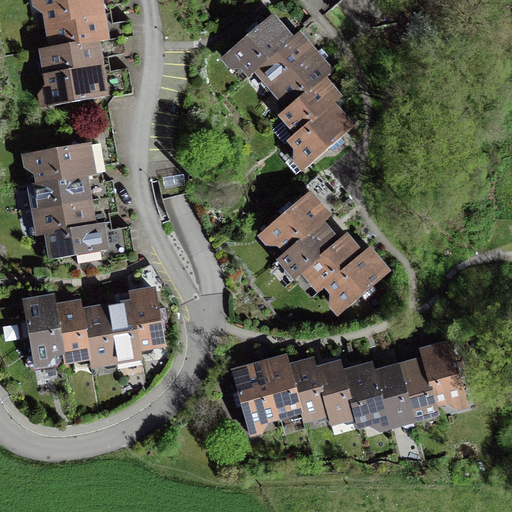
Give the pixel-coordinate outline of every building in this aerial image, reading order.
[(47,9),(49,23),(111,13),(110,6),(128,3),(127,0),(36,0),(37,6),(43,10),(47,9)] [(111,13),(49,23),(53,49),(124,37),(133,35),(131,20),(112,23),(111,13)] [(250,74),(257,69),(291,41),(271,17),(260,26),(256,21),(245,30),(249,35),(223,56),(231,66),(238,66),(241,64),(250,74)] [(291,41),(257,69),(273,88),(313,55),(297,35),(291,41)] [(124,37),(53,49),(44,51),(48,75),(99,66),(98,59),(127,54),(124,37)] [(313,55),(273,88),(289,107),(322,80),(330,74),(313,55)] [(99,66),(48,75),(50,90),(46,90),(43,95),(44,107),(79,101),(107,96),(133,92),(129,68),(101,73),(99,66)] [(322,80),(289,107),(282,113),(298,133),(331,106),(339,99),(322,80)] [(82,116),(110,111),(107,96),(79,101),(82,116)] [(331,106),(298,133),(291,139),(300,150),(297,153),(297,160),(304,169),(330,147),(334,151),(345,143),(341,138),(351,129),(331,106)] [(84,129),(112,124),(110,111),(82,116),(84,129)] [(86,143),(114,139),(112,124),(84,129),(86,143)] [(37,170),(40,183),(84,176),(92,174),(91,167),(119,163),(114,139),(86,143),(86,144),(81,145),(74,139),(68,147),(26,155),(28,167),(34,170),(37,170)] [(84,176),(40,183),(32,185),(36,210),(115,196),(112,180),(86,185),(84,176)] [(282,215),(260,233),(269,243),(276,243),(278,241),(287,252),(320,224),(328,218),(308,194),(294,206),(290,201),(278,211),(282,215)] [(115,196),(36,210),(40,235),(49,233),(92,226),(90,217),(118,212),(115,196)] [(92,226),(49,233),(53,259),(76,255),(77,264),(102,260),(100,251),(104,250),(104,248),(132,243),(130,226),(102,231),(100,224),(92,226)] [(287,252),(280,257),(297,277),(304,270),(336,243),(320,224),(287,252)] [(344,237),(336,243),(304,270),(320,289),(327,284),(360,256),(344,237)] [(135,259),(132,243),(104,248),(104,250),(107,264),(135,259)] [(367,250),(360,256),(327,284),(336,295),(333,298),(333,305),(340,314),(362,296),(365,300),(377,291),(373,286),(387,274),(367,250)] [(131,295),(140,347),(165,343),(162,324),(168,323),(165,307),(159,308),(156,291),(131,295)] [(107,309),(116,360),(141,356),(140,347),(131,295),(130,292),(120,294),(119,307),(107,309)] [(49,353),(63,350),(56,309),(54,299),(23,304),(26,322),(20,323),(23,339),(29,338),(34,364),(46,362),(50,357),(49,353)] [(56,309),(63,350),(65,360),(89,356),(82,313),(81,304),(56,309)] [(82,313),(89,356),(91,364),(116,360),(107,309),(82,313)] [(424,361),(435,403),(449,400),(450,403),(456,407),(468,404),(460,377),(466,376),(462,361),(456,362),(452,345),(421,353),(424,361)] [(277,415),(301,409),(290,368),(287,359),(263,366),(277,415)] [(400,368),(413,419),(437,412),(435,403),(424,361),(400,368)] [(290,368),(301,409),(304,419),(328,413),(316,371),(314,362),(290,368)] [(316,371),(328,413),(330,422),(355,415),(344,374),(341,364),(316,371)] [(262,419),(277,415),(263,366),(232,374),(237,392),(231,393),(235,408),(242,407),(249,433),(261,430),(263,424),(262,419)] [(344,374),(355,415),(357,425),(372,421),(373,425),(378,428),(389,425),(376,374),(373,366),(344,374)] [(376,374),(389,425),(413,419),(400,368),(376,374)]
